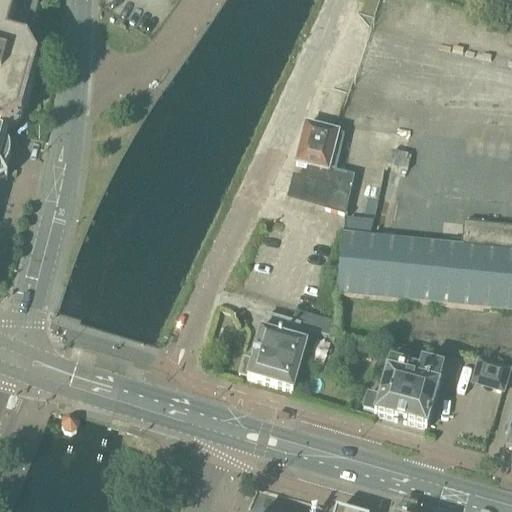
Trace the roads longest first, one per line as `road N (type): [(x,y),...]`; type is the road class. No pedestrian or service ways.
road 1 (unclassified): [(182,348),(338,0)]
road 2 (unclassified): [(9,359),(66,159),(73,81)]
road 3 (tertiary): [(230,431),(9,359)]
road 4 (tertiary): [(407,483),(230,431)]
road 5 (residential): [(73,81),(130,75),(155,63),(205,0)]
